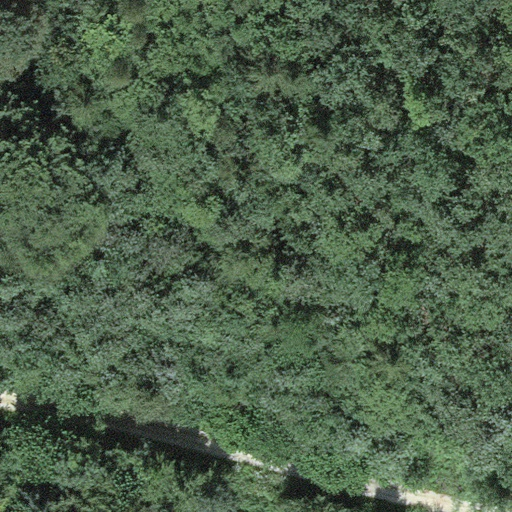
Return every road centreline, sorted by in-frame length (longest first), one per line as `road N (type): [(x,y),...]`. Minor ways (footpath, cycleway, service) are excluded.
road 1 (track): [(511,493),(451,422),(199,206),(73,0)]
road 2 (track): [(0,399),(449,511)]
